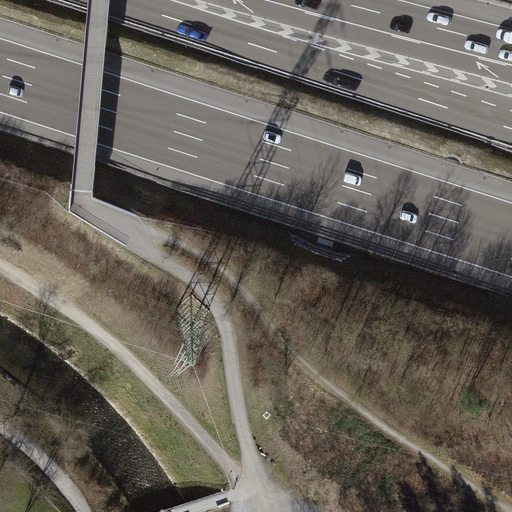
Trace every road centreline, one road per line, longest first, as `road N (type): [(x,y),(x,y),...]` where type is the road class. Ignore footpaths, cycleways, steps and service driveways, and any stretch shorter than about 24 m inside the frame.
road 1 (motorway): [(0,74),(511,239)]
road 2 (track): [(138,240),(168,238),(212,262),(329,385),(511,511)]
road 3 (motorway): [(511,128),(115,0)]
road 4 (track): [(260,492),(85,320),(0,267)]
road 5 (track): [(138,240),(194,281),(223,319),(260,492)]
road 6 (track): [(99,0),(81,205),(138,240)]
road 7 (motorway): [(511,47),(332,0)]
